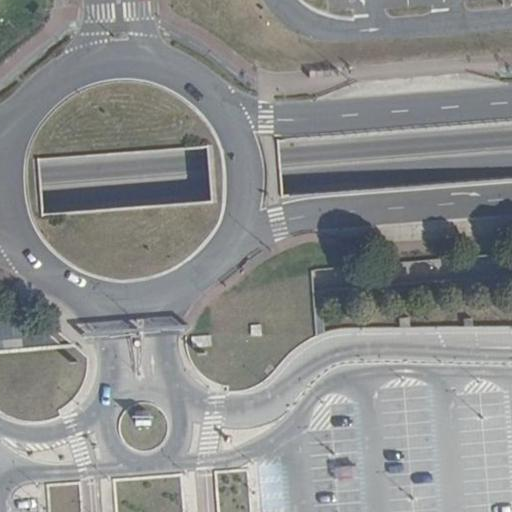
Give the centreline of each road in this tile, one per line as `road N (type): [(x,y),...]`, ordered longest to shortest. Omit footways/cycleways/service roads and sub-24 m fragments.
road 1 (primary): [(0,202),(511,162)]
road 2 (primary): [(511,138),(0,177)]
road 3 (primary): [(511,101),(315,116),(226,110)]
road 4 (primary): [(233,237),(317,213),(511,197)]
road 5 (unclassified): [(24,245),(65,284),(120,300),(177,289),(233,237)]
road 6 (unclassified): [(233,237),(247,173),(226,110)]
road 7 (unclassified): [(20,119),(4,183),(24,245)]
